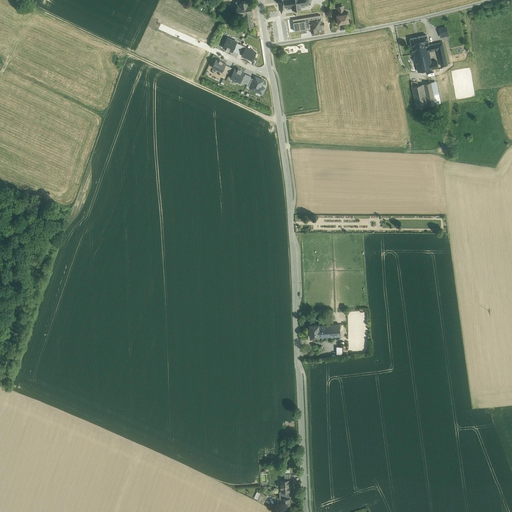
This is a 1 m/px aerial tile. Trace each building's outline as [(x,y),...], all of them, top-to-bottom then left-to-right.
[(278,0),(279,3),(278,4),(279,5),(280,4),(284,3),(284,4),(284,5),(285,5),(285,4),(288,4),(288,7),(288,8),(289,8),(292,7),(292,8),(293,8),(293,7),(300,7),(301,7),(301,6),(308,5),(308,2),(309,2),(308,1),(308,0),(278,0)] [(244,14),(251,13),(252,13),(250,2),(247,3),(247,1),(241,2),(241,1),(236,1),(236,4),(235,5),(236,8),(237,7),(238,12),(235,12),(236,15),(244,14)] [(339,14),(336,14),(337,15),(338,23),(349,22),(349,21),(348,13),(348,12),(344,13),(339,14)] [(251,13),(244,14),(245,27),(253,26),(251,13)] [(321,18),(309,20),(311,32),(317,31),(317,30),(323,30),(322,26),(321,22),(321,18)] [(296,23),(285,24),(285,26),(281,26),(282,35),(293,34),(292,27),(296,26),(296,23)] [(446,27),(439,28),(441,35),(448,34),(446,27)] [(427,35),(410,39),(413,51),(413,50),(427,47),(427,46),(429,46),(428,42),(427,35)] [(223,47),(226,49),(229,51),(229,50),(232,51),(236,42),(237,42),(227,37),(223,47)] [(236,42),(232,51),(238,53),(242,45),(236,42)] [(428,51),(437,49),(437,50),(441,66),(447,65),(442,43),(429,46),(427,46),(427,47),(428,51)] [(428,51),(427,47),(413,50),(418,72),(432,68),(431,63),(428,51)] [(219,60),(216,59),(212,67),(215,69),(219,71),(219,70),(222,72),(223,71),(225,65),(226,63),(223,62),(223,61),(219,60)] [(232,68),(225,65),(223,71),(229,74),(232,68)] [(240,82),(241,81),(242,77),(244,73),(241,71),(242,70),(238,68),(238,70),(235,69),(230,78),(233,79),(233,80),(236,82),(237,81),(240,82)] [(241,81),(247,84),(250,78),(251,76),(245,74),(243,78),(242,77),(241,81)] [(255,76),(254,79),(250,87),(250,88),(262,94),(265,88),(261,86),(264,80),(255,76)] [(435,81),(431,82),(436,104),(440,103),(435,81)] [(431,82),(423,84),(428,106),(436,104),(431,82)] [(418,85),(411,87),(416,108),(428,106),(423,84),(418,85)] [(319,323),(309,324),(310,337),(320,337),(319,325),(319,323)] [(319,325),(320,337),(340,336),(340,324),(319,325)] [(284,480),(281,480),(281,491),(289,491),(289,480),(284,480)] [(281,491),(279,491),(280,499),(281,499),(282,509),(290,509),(289,491),(281,491)] [(267,496),(261,493),(257,500),(264,503),(267,496)]
